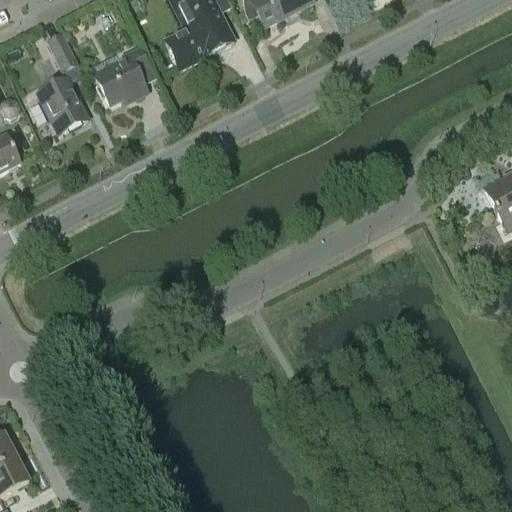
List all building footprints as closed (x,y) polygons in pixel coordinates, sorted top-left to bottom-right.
[(185,37),(165,47),(180,76),(235,48),(215,8),(227,2),(226,0),(178,0),(169,5),(185,37)] [(241,0),(244,17),(234,21),(240,30),(259,21),(265,33),(315,7),(311,0),(241,0)] [(61,40),(47,48),(62,78),(76,70),(61,40)] [(118,69),(94,82),(109,112),(145,94),(141,85),(153,79),(138,52),(120,61),(123,67),(118,70),(118,69)] [(68,84),(37,100),(58,140),(89,124),(68,84)] [(5,140),(0,142),(0,178),(19,168),(5,140)] [(511,181),(484,196),(505,237),(511,233),(511,181)] [(0,472),(15,464),(3,440),(0,441),(0,472)] [(0,503),(28,488),(15,464),(0,472),(0,503)]
